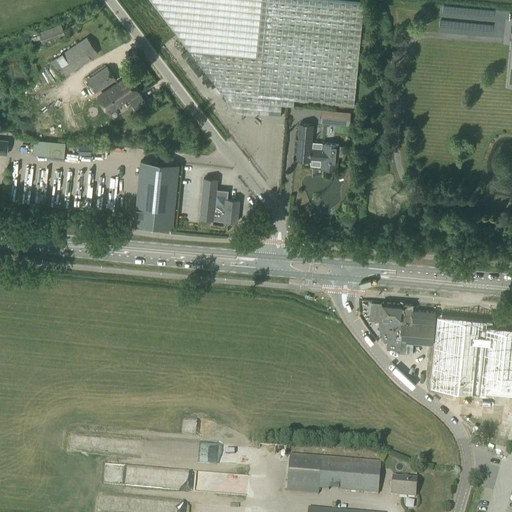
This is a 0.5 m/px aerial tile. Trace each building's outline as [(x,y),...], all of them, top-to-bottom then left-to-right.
[(363,3),(335,0),(149,0),(227,100),(237,114),(280,118),(281,105),(293,106),(294,100),(354,105),(363,3)] [(61,25),(38,33),(42,43),(64,35),(61,25)] [(87,38),(50,63),(61,79),(98,54),(87,38)] [(106,67),(87,80),(95,92),(115,80),(106,67)] [(128,77),(98,97),(108,112),(130,97),(132,101),(130,102),(136,110),(146,103),(141,95),(140,96),(137,92),(138,92),(128,77)] [(39,91),(41,101),(69,96),(67,86),(39,91)] [(332,110),(331,123),(352,125),(353,112),(332,110)] [(299,125),(296,160),(309,161),(310,157),(322,158),(321,169),(337,170),(338,145),(311,142),(312,125),(299,125)] [(34,140),(33,154),(64,157),(65,142),(34,140)] [(78,146),(77,154),(89,155),(90,146),(78,146)] [(139,161),(132,224),(170,229),(177,165),(139,161)] [(202,179),(197,219),(211,221),(211,220),(221,221),(221,222),(234,224),(237,203),(224,201),(225,196),(221,195),(221,193),(217,193),(216,195),(214,194),(215,181),(202,179)] [(376,299),(368,299),(367,310),(376,311),(376,299)] [(380,303),(378,327),(383,342),(387,343),(400,344),(432,346),(435,313),(410,311),(410,305),(380,303)] [(508,352),(510,328),(486,326),(486,320),(437,315),(430,387),(486,392),(490,351),(508,352)] [(491,402),(511,403),(511,392),(492,391),(491,402)] [(113,479),(189,484),(190,468),(240,472),(242,445),(186,441),(187,436),(175,435),(175,432),(172,432),(171,440),(128,437),(127,449),(170,452),(170,460),(176,460),(176,466),(114,462),(113,479)] [(289,455),(286,492),(317,495),(318,490),(377,495),(380,463),(289,455)] [(392,478),(391,496),(414,498),(415,481),(392,478)]
